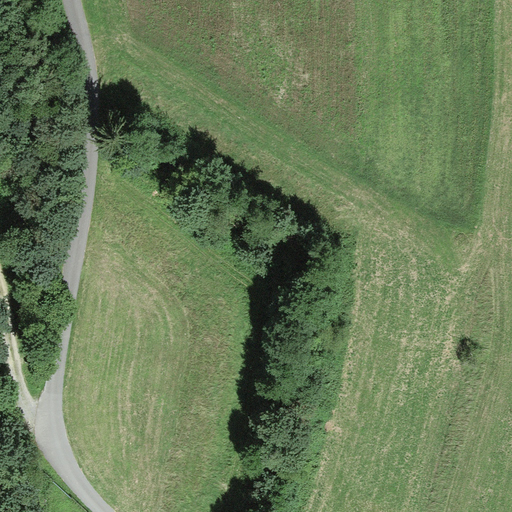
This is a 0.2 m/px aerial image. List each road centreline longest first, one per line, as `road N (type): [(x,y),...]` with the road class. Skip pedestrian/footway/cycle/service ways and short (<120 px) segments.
road 1 (unclassified): [(67,0),(86,86),(87,146),(48,406),(68,476),(102,511)]
road 2 (track): [(0,305),(16,395),(52,441),(25,469),(27,511)]
